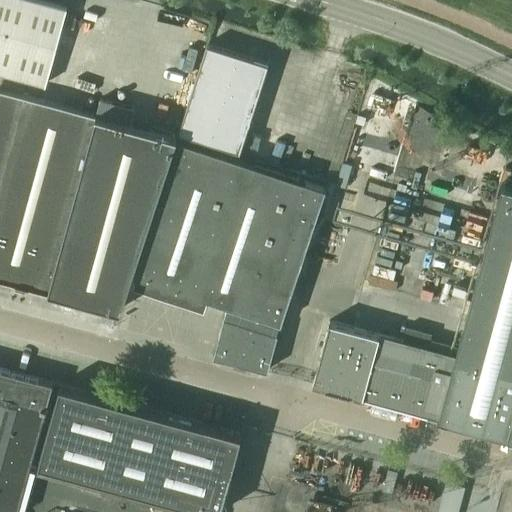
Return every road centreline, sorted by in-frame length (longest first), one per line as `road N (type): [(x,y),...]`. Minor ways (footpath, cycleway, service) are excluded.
road 1 (unclassified): [(511,465),(0,323)]
road 2 (secondary): [(511,76),(398,25),(316,0)]
